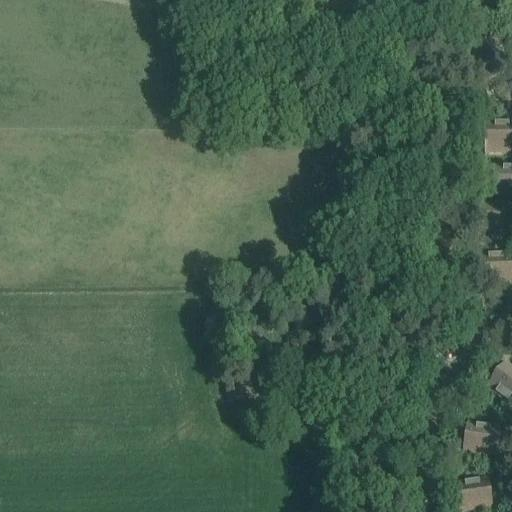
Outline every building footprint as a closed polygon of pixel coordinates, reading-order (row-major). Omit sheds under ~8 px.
[(500,43),(471,53),(482,85),(511,75),(500,43)] [(511,125),(484,125),(485,157),(511,157),(511,125)] [(511,169),(493,168),(491,201),(511,201),(511,169)] [(506,208),(472,205),(468,237),(502,240),(506,208)] [(511,261),(511,257),(478,258),(479,290),(511,288),(511,261)] [(511,369),(505,364),(486,392),(511,410),(511,369)] [(500,431),(468,426),(463,458),(495,463),(500,431)] [(492,511),(494,511),(488,480),(454,486),(458,511),(492,511)]
